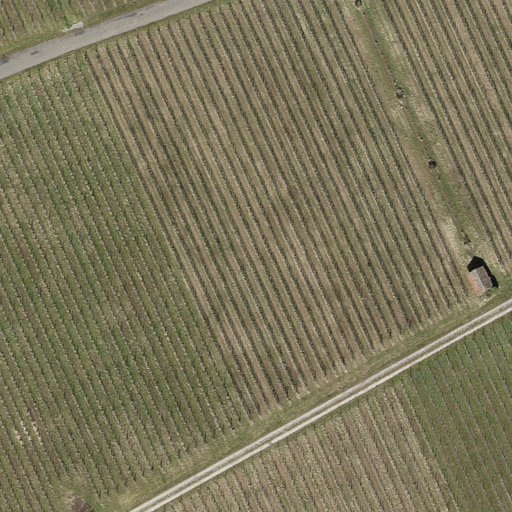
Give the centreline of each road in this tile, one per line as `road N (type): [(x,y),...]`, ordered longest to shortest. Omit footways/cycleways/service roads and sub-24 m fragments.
road 1 (track): [(511,305),(143,511)]
road 2 (track): [(179,0),(102,23),(0,83)]
